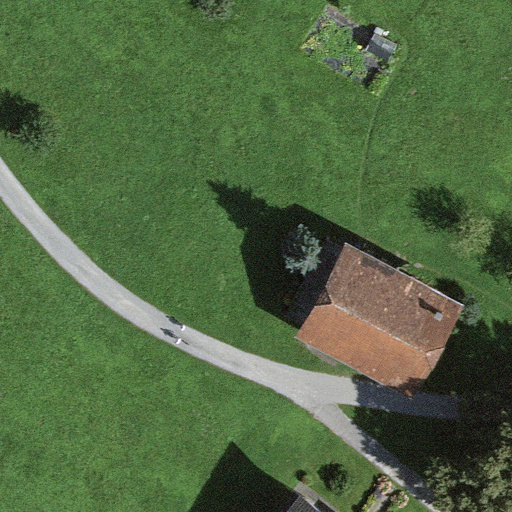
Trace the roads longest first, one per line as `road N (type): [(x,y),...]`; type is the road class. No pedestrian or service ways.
road 1 (track): [(465,511),(302,396),(102,294),(0,179)]
road 2 (track): [(511,398),(302,396)]
